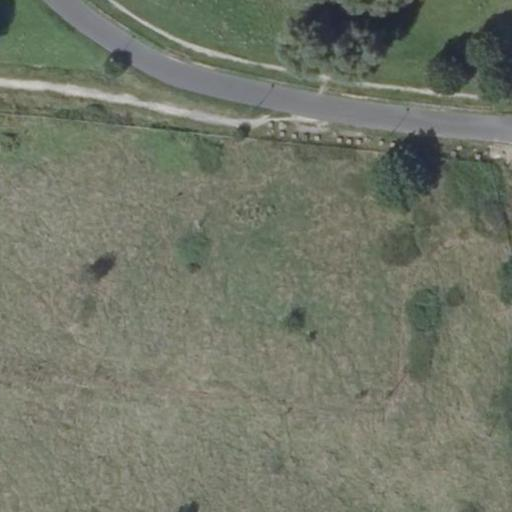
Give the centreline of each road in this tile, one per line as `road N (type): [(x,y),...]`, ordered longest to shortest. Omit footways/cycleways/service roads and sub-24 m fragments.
road 1 (track): [(0,95),(511,158)]
road 2 (unclassified): [(69,0),(136,55),(192,87),(236,100),(511,131)]
